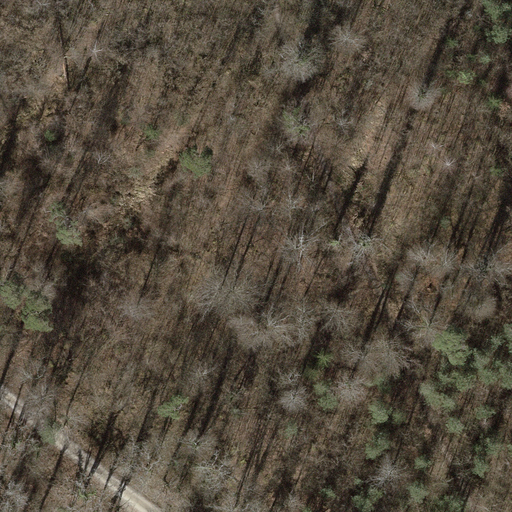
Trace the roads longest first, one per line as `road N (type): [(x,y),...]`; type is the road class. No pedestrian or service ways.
road 1 (track): [(276,0),(340,191),(479,511)]
road 2 (track): [(0,392),(146,511)]
